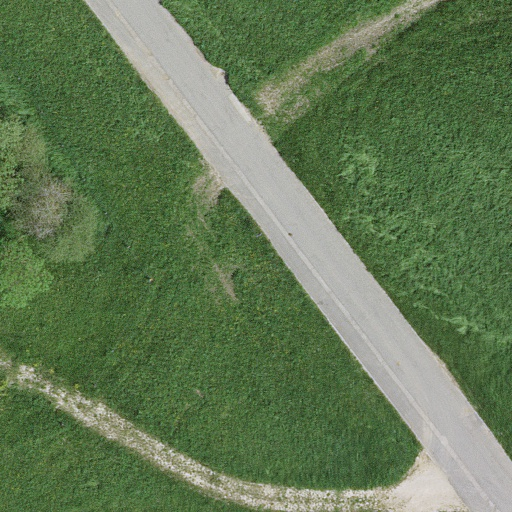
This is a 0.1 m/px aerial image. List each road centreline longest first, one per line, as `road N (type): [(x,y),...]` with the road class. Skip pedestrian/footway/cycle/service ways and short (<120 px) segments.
road 1 (unclassified): [(511,507),(127,0)]
road 2 (unknown): [(294,221),(270,278),(0,462)]
